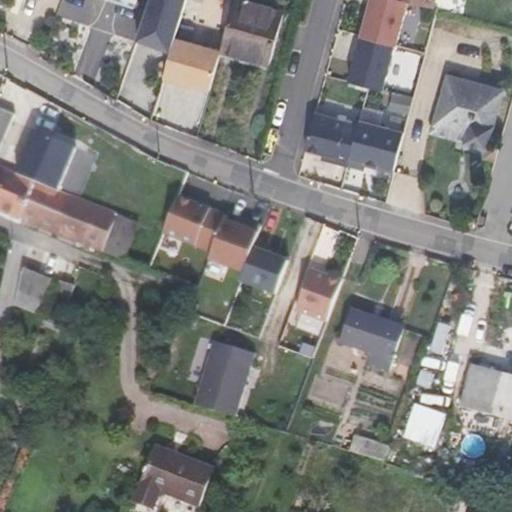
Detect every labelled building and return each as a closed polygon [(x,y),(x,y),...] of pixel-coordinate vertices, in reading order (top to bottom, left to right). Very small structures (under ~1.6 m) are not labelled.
[(110,0),(137,9),(140,0),(110,0)] [(151,0),(138,40),(170,50),(175,36),(186,0),(151,0)] [(287,2),(279,0),(235,0),(226,37),(221,51),(269,65),(287,2)] [(371,0),(362,35),(396,44),(397,44),(408,0),(371,0)] [(396,44),(362,35),(351,79),(384,88),(396,44)] [(170,50),(162,77),(177,82),(178,79),(189,82),(211,89),(221,51),(175,36),(170,50)] [(483,159),(494,162),(499,148),(489,145),(503,92),(447,77),(435,123),(468,133),(465,142),(486,149),(483,159)] [(9,171),(36,182),(53,188),(55,188),(66,160),(72,162),(81,140),(43,124),(31,153),(4,142),(16,114),(0,106),(0,163),(10,167),(9,171)] [(360,124),(316,112),(306,148),(323,153),(335,156),(334,161),(348,165),(360,124)] [(360,124),(348,165),(365,170),(366,165),(367,161),(380,164),(379,168),(394,172),(405,131),(361,119),(360,124)] [(335,156),(323,153),(322,158),(334,161),(335,156)] [(0,167),(0,211),(20,219),(36,182),(9,171),(0,167)] [(36,182),(20,219),(103,252),(118,214),(55,188),(53,188),(36,182)] [(164,233),(213,251),(225,219),(227,214),(178,195),(164,233)] [(118,214),(103,252),(126,261),(141,223),(118,214)] [(210,259),(245,272),(255,246),(262,225),(246,219),(243,226),(225,219),(213,251),(210,259)] [(270,251),(255,246),(245,272),(242,280),(278,293),(289,261),(269,253),(270,251)] [(54,276),(24,270),(17,307),(46,312),(54,276)] [(300,305),(330,315),(342,281),(311,271),(300,305)] [(75,279),(60,276),(55,300),(70,304),(75,279)] [(406,328),(352,310),(342,341),(395,358),(406,328)] [(210,354),(194,404),(235,417),(251,367),(210,354)] [(511,419),(511,373),(473,363),(462,407),(511,419)] [(415,450),(429,411),(415,406),(401,446),(415,450)] [(439,415),(429,411),(415,450),(426,454),(439,415)] [(356,436),(350,451),(384,461),(390,446),(356,436)] [(215,468),(155,445),(133,502),(154,510),(161,492),(201,507),(215,468)] [(478,502),(475,511),(493,511),(496,507),(478,502)]
